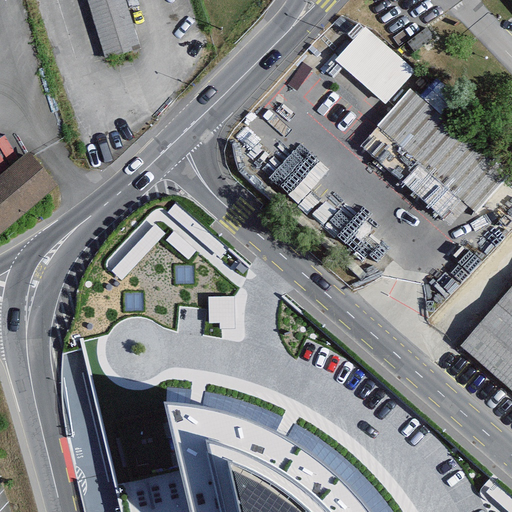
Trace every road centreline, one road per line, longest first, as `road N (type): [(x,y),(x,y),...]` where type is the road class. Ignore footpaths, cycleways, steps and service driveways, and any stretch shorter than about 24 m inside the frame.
road 1 (residential): [(511,456),(237,215),(173,143)]
road 2 (unknown): [(373,335),(403,290),(403,248),(370,201),(273,116)]
road 3 (unclassified): [(63,511),(30,369),(30,298)]
road 4 (tertiary): [(30,298),(69,233),(173,143)]
road 5 (tertiary): [(173,143),(313,0)]
